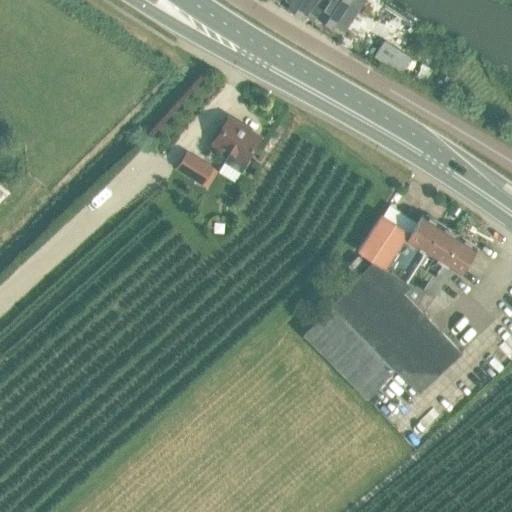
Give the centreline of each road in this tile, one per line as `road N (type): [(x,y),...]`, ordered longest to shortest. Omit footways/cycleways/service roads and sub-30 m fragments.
road 1 (primary): [(511,212),(191,23)]
road 2 (track): [(0,303),(166,161),(252,59)]
road 3 (unclassified): [(511,164),(237,0)]
